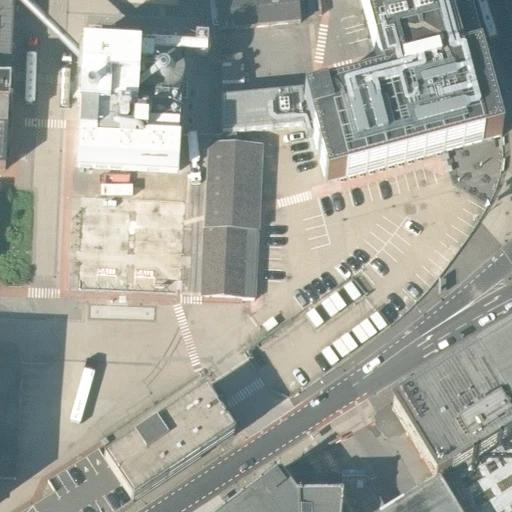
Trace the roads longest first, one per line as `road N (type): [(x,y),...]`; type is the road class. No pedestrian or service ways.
road 1 (primary): [(511,286),(173,511)]
road 2 (unknown): [(338,401),(413,511)]
